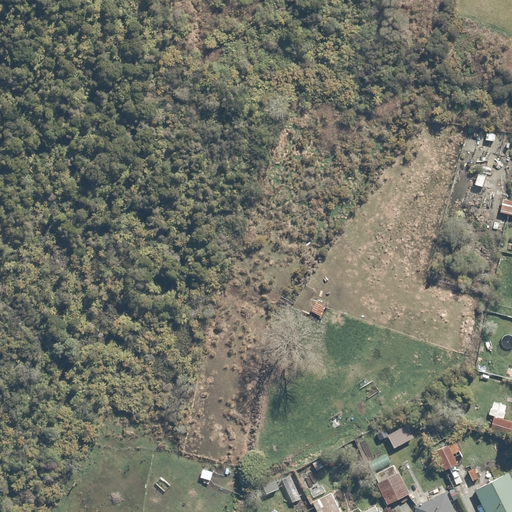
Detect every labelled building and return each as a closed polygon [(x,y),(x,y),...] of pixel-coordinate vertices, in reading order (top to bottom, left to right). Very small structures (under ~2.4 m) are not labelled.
[(511,200),(504,198),(500,214),(511,216),(511,200)] [(511,420),(494,417),(491,433),(511,437),(511,420)] [(390,438),(395,449),(417,438),(410,424),(394,432),(391,426),(376,434),(381,443),(390,438)] [(459,440),(441,446),(449,469),(458,466),(455,457),(464,454),(459,440)] [(386,508),(410,495),(394,465),(370,477),(386,508)] [(511,511),(511,476),(509,470),(474,490),(486,511),(511,511)] [(305,498),(293,471),(280,477),(292,504),(305,498)] [(278,478),(262,485),(266,496),(283,489),(278,478)] [(333,492),(313,502),(317,511),(340,511),(342,511),(333,492)] [(456,511),(446,493),(415,508),(416,511),(456,511)]
